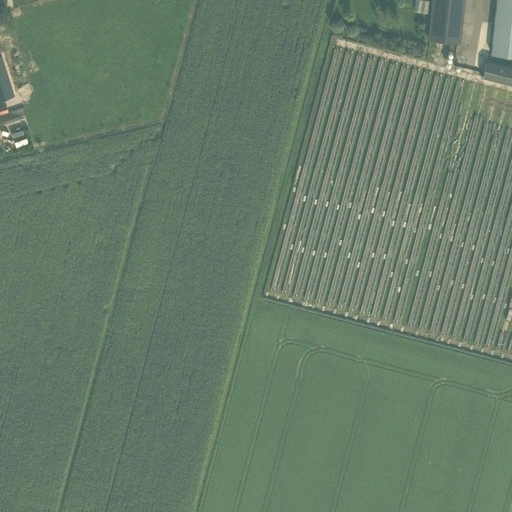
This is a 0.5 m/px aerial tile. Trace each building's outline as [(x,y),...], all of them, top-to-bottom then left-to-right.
[(426,11),(426,0),(413,0),(413,11),(426,11)] [(466,0),(432,0),(429,37),(462,40),(466,0)] [(511,0),(496,0),(491,53),(511,54),(511,0)] [(511,355),(511,90),(337,47),(269,295),(511,355)] [(0,56),(0,55),(0,98),(13,95),(0,56)] [(511,66),(487,59),(482,76),(511,83),(511,66)] [(7,104),(0,106),(0,113),(9,110),(7,104)]
